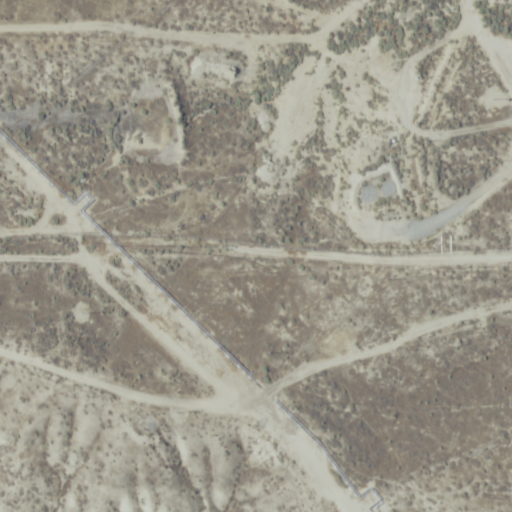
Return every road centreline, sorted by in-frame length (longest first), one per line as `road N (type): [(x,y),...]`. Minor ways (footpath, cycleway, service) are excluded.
road 1 (residential): [(0,351),(196,404),(249,396),(321,366),(511,310)]
road 2 (residential): [(0,29),(286,39),(321,32),(356,0)]
